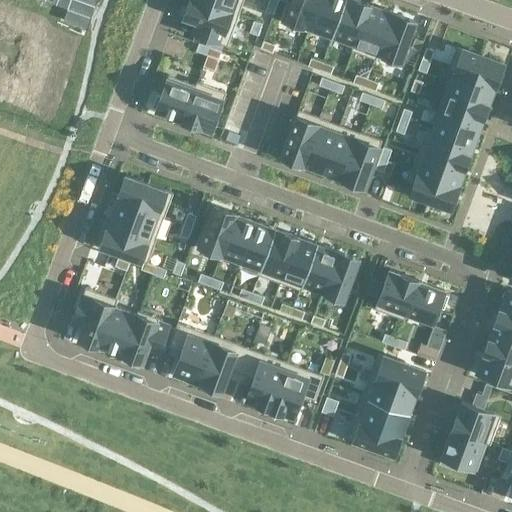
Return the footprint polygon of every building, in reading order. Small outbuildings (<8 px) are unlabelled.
[(50,0),(67,6),(63,17),(85,26),(94,0),(50,0)] [(201,0),(190,0),(184,17),(197,22),(193,33),(220,43),(221,40),(228,43),(239,14),(201,0)] [(201,0),(239,14),(243,0),(201,0)] [(272,0),(269,0),(266,10),(273,13),(277,2),(272,0)] [(292,0),(285,22),(308,30),(317,6),(319,0),(292,0)] [(319,0),(317,6),(308,30),(332,39),(333,35),(346,0),(319,0)] [(346,0),(333,35),(355,43),(362,23),(366,14),(369,4),(367,3),(361,1),(359,0),(357,0),(346,0)] [(355,43),(352,50),(375,59),(377,52),(385,31),(392,13),(381,9),(377,7),(373,6),(370,5),(371,4),(369,4),(366,14),(362,23),(355,43)] [(385,31),(377,52),(401,60),(408,40),(415,21),(410,19),(404,17),(398,14),(398,15),(396,14),(392,13),(385,31)] [(254,19),(249,31),(257,33),(261,21),(254,19)] [(262,39),(259,46),(272,51),(274,44),(262,39)] [(200,43),(197,50),(207,54),(210,46),(200,43)] [(210,46),(207,54),(218,59),(221,51),(210,46)] [(450,64),(449,67),(453,68),(476,77),(496,84),(503,64),(486,57),(482,56),(465,49),(459,47),(457,46),(456,50),(455,50),(450,64)] [(427,47),(422,59),(430,62),(434,50),(427,47)] [(218,59),(207,54),(203,64),(215,69),(218,59)] [(312,57),(309,65),(314,67),(319,69),(322,61),(312,57)] [(422,59),(418,70),(426,73),(430,62),(422,59)] [(322,61),(319,69),(329,73),(332,65),(322,61)] [(453,68),(446,89),(469,97),(478,100),(488,104),(496,84),(476,77),(453,68)] [(355,72),(352,80),(364,84),(366,76),(355,72)] [(152,105),(152,106),(153,106),(156,107),(157,107),(156,110),(183,119),(196,85),(169,75),(161,94),(158,93),(158,92),(157,92),(157,93),(153,105),(152,105)] [(319,75),(317,83),(329,87),(332,80),(319,75)] [(366,76),(364,84),(375,88),(378,81),(367,77),(366,76)] [(415,77),(411,89),(418,92),(422,79),(415,77)] [(332,80),(329,87),(340,92),(343,84),(332,80)] [(196,85),(183,119),(212,130),(226,92),(197,81),(196,85)] [(361,89),(358,97),(370,102),(373,94),(361,89)] [(446,89),(439,109),(461,117),(481,124),(483,117),(484,117),(488,104),(478,100),(469,97),(446,89)] [(373,94),(370,102),(382,106),(385,98),(373,94)] [(404,106),(400,118),(407,121),(412,109),(404,106)] [(299,109),(282,156),(303,163),(320,117),(299,109)] [(439,109),(431,129),(454,138),(473,145),(479,129),(481,124),(461,117),(439,109)] [(320,117),(303,163),(304,164),(323,170),(341,124),(320,117)] [(400,118),(395,130),(403,133),(407,121),(400,118)] [(341,124),(323,170),(344,178),(361,132),(341,124)] [(427,128),(420,148),(446,158),(455,161),(466,165),(470,153),(473,145),(454,138),(431,129),(427,128)] [(361,132),(344,178),(365,186),(382,139),(361,132)] [(384,146),(380,157),(387,160),(391,149),(384,146)] [(420,148),(412,170),(414,171),(418,173),(458,187),(459,184),(460,180),(462,176),(465,167),(466,165),(455,161),(446,158),(420,148)] [(380,157),(376,168),(383,171),(387,160),(380,157)] [(415,181),(411,193),(429,200),(433,201),(441,204),(451,207),(454,199),(456,194),(458,187),(418,173),(418,174),(415,181)] [(126,175),(118,198),(165,214),(173,193),(126,175)] [(118,198),(110,221),(156,238),(165,214),(118,198)] [(215,205),(200,245),(221,253),(236,213),(215,205)] [(189,212),(185,223),(192,226),(196,215),(189,212)] [(221,253),(220,255),(241,263),(256,221),(236,213),(221,253)] [(110,221),(101,245),(147,263),(156,238),(110,221)] [(241,263),(239,266),(260,273),(277,229),(256,221),(241,263)] [(185,223),(180,235),(188,237),(192,226),(185,223)] [(277,229),(260,273),(280,281),(297,236),(277,229)] [(297,236),(280,281),(300,289),(302,285),(317,243),(297,236)] [(317,243),(302,285),(322,293),(323,290),(337,251),(317,243)] [(337,251),(323,290),(344,297),(358,258),(337,251)] [(118,258),(116,265),(127,269),(130,262),(118,258)] [(177,259),(173,271),(180,274),(184,261),(177,259)] [(142,261),(139,269),(152,273),(155,265),(142,261)] [(155,265),(152,273),(164,278),(167,270),(155,265)] [(389,269),(375,307),(391,313),(404,318),(405,317),(407,312),(418,280),(411,277),(399,273),(394,271),(389,269)] [(199,273),(196,280),(208,285),(211,277),(199,273)] [(211,277),(208,285),(220,289),(223,281),(211,277)] [(418,280),(407,312),(411,313),(428,319),(434,321),(440,305),(444,307),(449,294),(444,292),(445,290),(427,283),(421,281),(418,280)] [(86,287),(73,321),(84,324),(79,337),(100,345),(115,305),(117,298),(86,287)] [(240,287),(237,295),(250,300),(252,292),(240,287)] [(501,306),(500,308),(511,312),(511,289),(508,288),(503,302),(501,306)] [(252,292),(250,300),(261,304),(264,296),(252,292)] [(218,293),(216,300),(226,304),(229,297),(218,293)] [(280,302),(278,310),(290,315),(293,307),(280,302)] [(227,303),(223,312),(233,316),(236,306),(227,303)] [(115,305),(100,345),(122,353),(137,313),(115,305)] [(293,307),(290,315),(302,319),(305,311),(293,307)] [(493,327),(493,329),(511,336),(511,312),(500,308),(495,321),(495,323),(493,327)] [(137,313),(122,353),(124,354),(141,360),(143,361),(148,348),(158,352),(168,325),(157,321),(158,317),(138,310),(137,313)] [(314,314),(311,322),(323,326),(325,318),(314,314)] [(179,321),(169,346),(182,351),(175,372),(198,381),(215,334),(179,321)] [(261,322),(255,338),(265,341),(271,325),(261,322)] [(489,338),(484,351),(485,351),(511,360),(511,336),(493,329),(491,332),(490,336),(489,338)] [(385,333),(382,341),(394,345),(396,337),(385,333)] [(215,334),(198,381),(221,390),(229,368),(242,373),(251,348),(215,334)] [(396,337),(394,345),(405,349),(407,341),(396,337)] [(251,348),(242,373),(254,377),(247,398),(270,407),(288,361),(264,352),(251,348)] [(343,350),(339,362),(347,365),(351,353),(343,350)] [(482,358),(477,371),(498,379),(511,384),(511,360),(485,351),(484,354),(482,358)] [(378,353),(371,374),(397,383),(417,390),(424,370),(410,365),(391,358),(384,355),(378,353)] [(327,356),(321,370),(329,373),(334,358),(327,356)] [(288,361),(270,407),(294,416),(301,394),(315,399),(324,375),(288,361)] [(339,362),(335,374),(342,376),(347,365),(339,362)] [(371,374),(363,396),(369,398),(408,412),(409,411),(416,391),(417,391),(417,390),(397,383),(371,374)] [(327,396),(324,403),(336,408),(339,400),(327,396)] [(369,398),(363,416),(402,431),(408,412),(369,398)] [(459,410),(452,429),(486,442),(490,443),(500,414),(496,412),(483,408),(474,405),(462,400),(461,405),(459,410)] [(324,403),(321,411),(333,415),(336,408),(324,403)] [(355,414),(347,436),(357,440),(356,444),(368,448),(369,444),(373,445),(377,447),(394,453),(394,452),(397,444),(400,436),(400,435),(402,431),(363,416),(355,414)] [(446,445),(442,456),(475,468),(477,469),(486,442),(452,429),(451,432),(449,438),(446,445)] [(503,447),(499,459),(506,461),(510,449),(503,447)]
